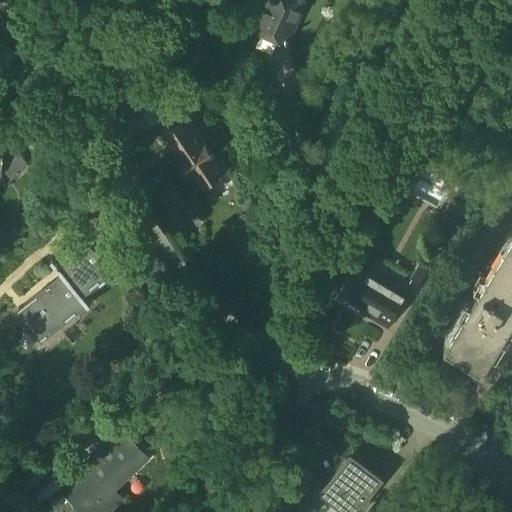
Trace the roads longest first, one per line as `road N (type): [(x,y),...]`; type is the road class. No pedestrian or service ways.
road 1 (unclassified): [(275,355),(221,315),(151,227),(12,6)]
road 2 (track): [(466,0),(275,355)]
road 3 (residential): [(275,355),(453,439),(511,492)]
